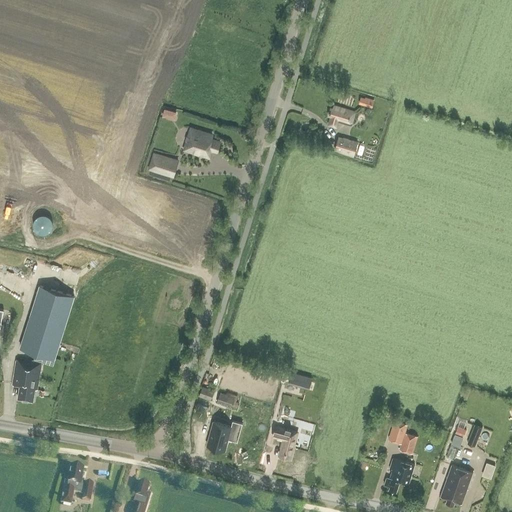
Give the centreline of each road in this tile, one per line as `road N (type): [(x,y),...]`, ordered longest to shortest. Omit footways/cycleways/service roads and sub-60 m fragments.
road 1 (tertiary): [(158,453),(303,0)]
road 2 (secondary): [(399,511),(158,453)]
road 3 (secondary): [(158,453),(0,425)]
